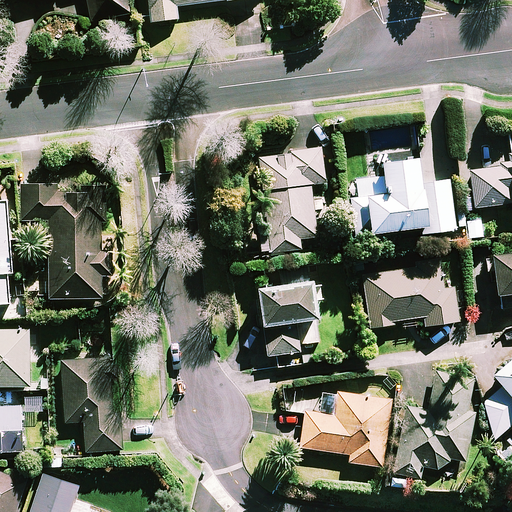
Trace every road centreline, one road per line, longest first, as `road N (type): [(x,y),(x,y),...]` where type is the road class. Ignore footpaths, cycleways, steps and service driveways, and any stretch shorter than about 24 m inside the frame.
road 1 (residential): [(275,511),(229,471),(194,360),(162,94)]
road 2 (residential): [(389,66),(162,94)]
road 3 (residential): [(162,94),(0,115)]
road 4 (residential): [(511,49),(389,66)]
